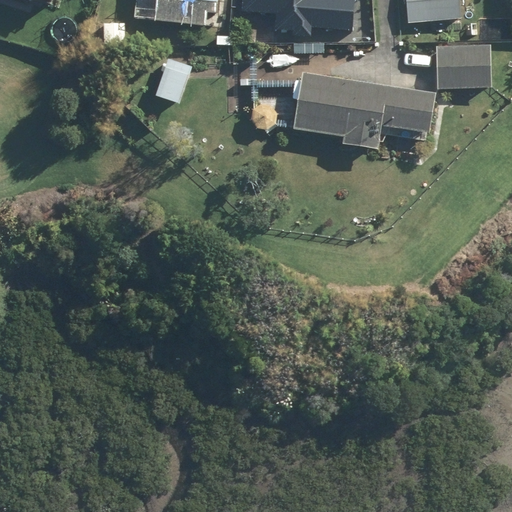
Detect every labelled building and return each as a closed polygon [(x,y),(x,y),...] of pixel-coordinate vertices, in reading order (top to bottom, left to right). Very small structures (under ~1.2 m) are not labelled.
[(213,17),(214,0),(143,0),(144,0),(149,1),(147,23),(203,28),(204,16),(213,17)] [(247,0),(247,4),(280,7),(278,25),(291,26),(290,31),(315,33),(316,24),(352,27),(354,0),(247,0)] [(404,0),(406,25),(460,22),(458,0),(404,0)] [(293,40),(292,57),(323,58),(323,41),(293,40)] [(439,41),(438,88),(492,89),(493,43),(439,41)] [(149,95),(175,106),(190,72),(164,60),(149,95)] [(304,68),(293,124),(380,141),(382,129),(430,139),(439,95),(304,68)]
